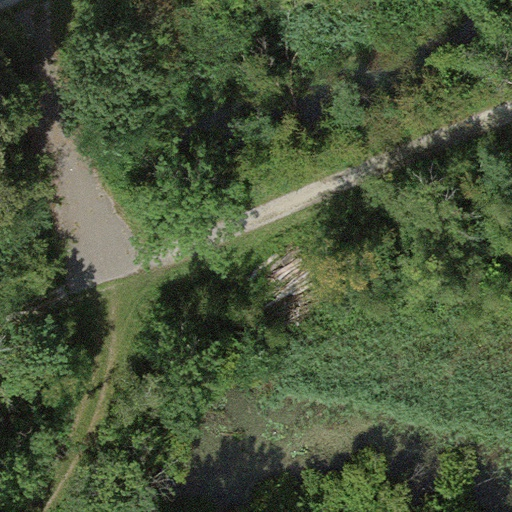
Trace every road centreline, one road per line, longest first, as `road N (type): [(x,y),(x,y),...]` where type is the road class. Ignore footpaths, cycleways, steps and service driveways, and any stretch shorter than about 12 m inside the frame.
road 1 (track): [(18,511),(98,388),(134,280),(8,0)]
road 2 (track): [(511,131),(0,332)]
